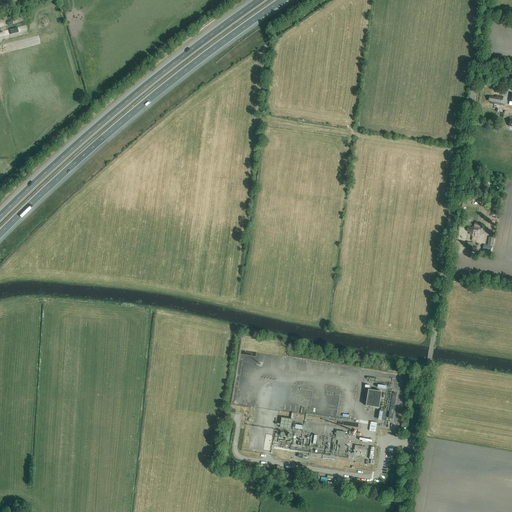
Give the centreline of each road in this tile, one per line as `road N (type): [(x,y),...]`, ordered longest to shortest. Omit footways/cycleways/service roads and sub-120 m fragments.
road 1 (unclassified): [(403,511),(485,0)]
road 2 (motorway): [(0,234),(111,130),(282,0)]
road 3 (motorway): [(259,0),(102,121),(0,216)]
